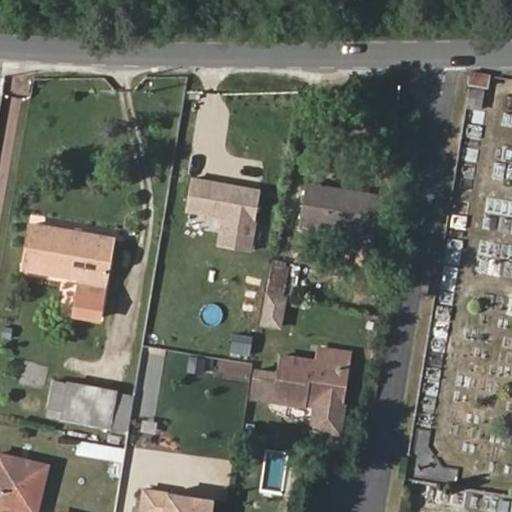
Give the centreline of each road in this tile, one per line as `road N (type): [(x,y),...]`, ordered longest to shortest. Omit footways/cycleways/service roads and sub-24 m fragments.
road 1 (residential): [(366,511),(448,53)]
road 2 (secondary): [(448,53),(0,47)]
road 3 (unknown): [(36,49),(20,74),(0,200)]
